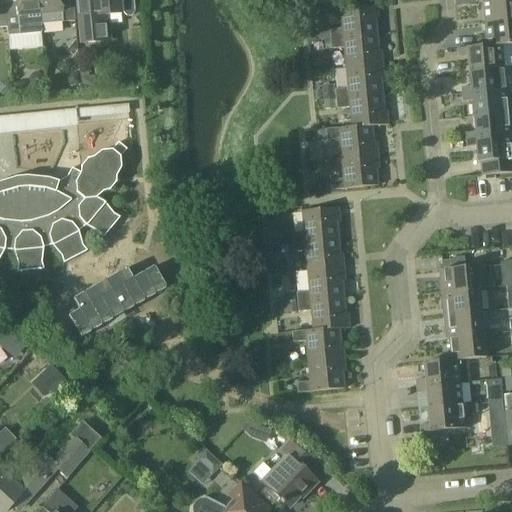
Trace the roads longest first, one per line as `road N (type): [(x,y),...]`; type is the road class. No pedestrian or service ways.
road 1 (residential): [(386,500),(371,364),(401,331),(397,255),(432,210)]
road 2 (residential): [(432,210),(424,53),(446,24),(445,0)]
road 3 (residential): [(386,500),(511,486)]
